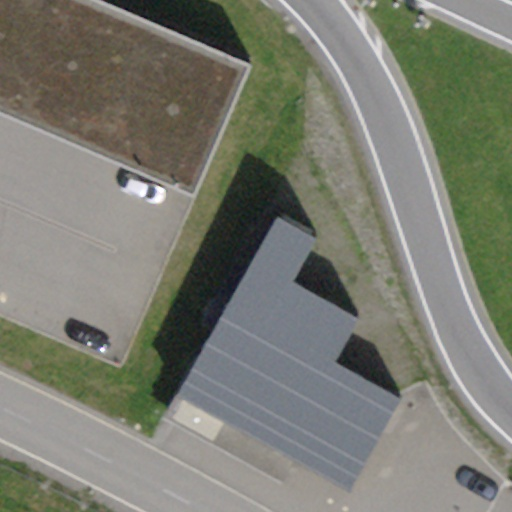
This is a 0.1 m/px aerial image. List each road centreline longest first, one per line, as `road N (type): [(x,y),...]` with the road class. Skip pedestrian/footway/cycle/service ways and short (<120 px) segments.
road 1 (tertiary): [(310,0),(373,93),(469,358),(511,414)]
road 2 (residential): [(209,511),(0,404)]
